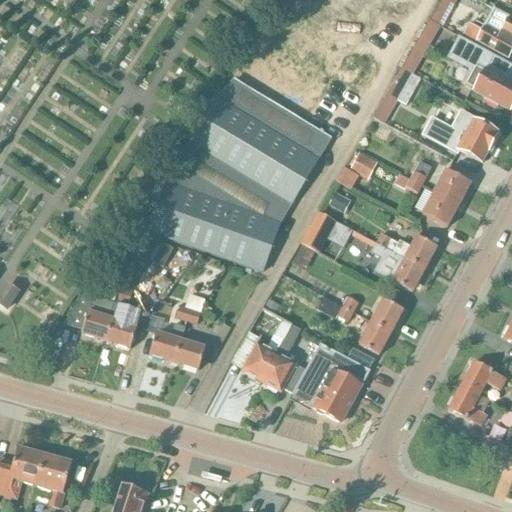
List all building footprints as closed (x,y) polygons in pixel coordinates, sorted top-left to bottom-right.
[(462,36),(490,51),(507,60),(511,52),(511,19),(493,9),(484,27),(481,32),(468,25),(462,36)] [(124,233),(110,253),(145,267),(148,261),(157,245),(146,241),(149,234),(262,274),(269,256),(280,225),(357,96),(375,66),(289,14),(285,19),(269,44),(260,38),(235,80),(218,98),(167,185),(158,182),(124,233)] [(430,23),(414,51),(424,57),(440,28),(438,27),(430,23)] [(511,66),(458,38),(449,56),(474,70),(464,88),(484,99),(484,100),(497,108),(498,106),(510,112),(511,110),(511,85),(511,82),(511,66)] [(385,100),(373,120),(385,126),(397,104),(405,108),(413,95),(394,84),(385,100)] [(432,119),(421,138),(457,157),(460,152),(464,155),(482,164),(490,149),(466,136),(467,133),(473,136),(479,125),(460,114),(451,130),(432,119)] [(467,133),(466,136),(490,149),(498,134),(480,125),(479,125),(473,136),(467,133)] [(377,165),(373,163),(360,156),(357,160),(355,158),(349,167),(352,169),(350,173),(368,182),(377,165)] [(409,182),(421,188),(431,169),(420,163),(414,173),(409,182)] [(433,194),(459,207),(470,185),(445,172),(433,194)] [(416,198),(421,188),(409,182),(400,176),(394,186),(416,198)] [(422,216),(429,220),(447,230),(459,207),(433,194),(422,216)] [(336,195),(329,208),(344,216),(351,203),(336,195)] [(318,215),(301,246),(318,256),(335,224),(319,215),(318,215)] [(381,236),(376,246),(388,252),(404,260),(404,261),(425,271),(436,249),(416,238),(411,248),(400,242),(398,245),(381,236)] [(152,263),(151,264),(163,270),(174,251),(162,244),(161,247),(152,263)] [(388,252),(376,246),(371,255),(383,261),(388,252)] [(412,294),(425,271),(404,261),(392,283),(412,294)] [(8,287),(4,292),(0,298),(0,305),(7,310),(18,293),(8,287)] [(132,293),(122,290),(118,303),(128,306),(132,294),(132,293)] [(190,297),(185,310),(180,308),(176,320),(186,323),(194,298),(190,297)] [(194,298),(186,323),(197,326),(200,315),(205,302),(194,298)] [(343,309),(354,315),(359,306),(348,300),(343,309)] [(268,301),(263,310),(274,316),(279,307),(268,301)] [(403,312),(385,303),(383,302),(371,324),(391,335),(403,312)] [(114,317),(106,343),(130,351),(141,314),(127,310),(128,306),(118,303),(114,317)] [(349,324),(354,315),(343,309),(338,318),(349,324)] [(106,343),(114,317),(103,314),(102,318),(88,314),(81,336),(106,343)] [(257,345),(255,349),(242,373),(262,384),(292,328),(282,322),(274,336),(283,342),(275,356),(257,345)] [(379,357),(391,335),(371,324),(359,347),(379,357)] [(174,364),(181,342),(185,329),(175,326),(170,339),(156,335),(149,357),(174,364)] [(292,328),(262,384),(280,394),(295,367),(284,360),(300,332),(292,328)] [(181,342),(174,364),(198,372),(205,350),(181,342)] [(321,346),(302,379),(293,397),(314,408),(313,410),(318,413),(332,386),(347,360),(321,346)] [(332,386),(355,399),(370,373),(368,372),(374,361),(356,352),(352,350),(347,360),(332,386)] [(461,388),(479,397),(486,385),(501,392),(507,381),(474,364),(461,388)] [(341,425),(355,399),(332,386),(318,413),(341,425)] [(479,397),(461,388),(448,412),(480,429),(487,417),(483,415),(489,403),(479,397)] [(511,415),(506,412),(500,423),(505,428),(511,431),(511,415)] [(0,496),(17,501),(21,484),(35,488),(44,457),(18,450),(14,464),(0,460),(0,496)] [(72,465),(44,457),(35,488),(54,494),(50,508),(59,511),(64,495),(63,495),(72,465)] [(141,511),(147,497),(123,489),(114,511),(141,511)]
